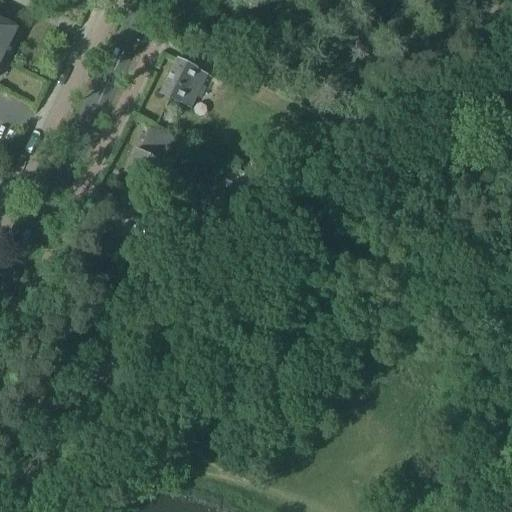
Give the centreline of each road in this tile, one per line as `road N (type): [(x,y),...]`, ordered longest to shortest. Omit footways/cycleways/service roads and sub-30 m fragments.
road 1 (track): [(511,60),(97,368),(0,505)]
road 2 (secondary): [(0,300),(149,0)]
road 3 (unclassified): [(114,0),(0,231)]
